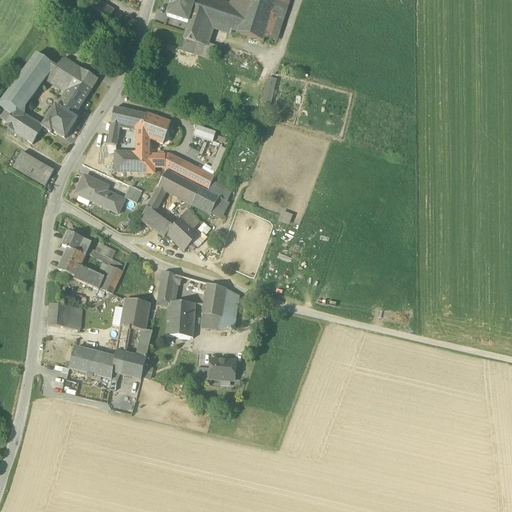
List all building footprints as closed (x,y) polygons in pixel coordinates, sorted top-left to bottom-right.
[(173,0),(167,18),(189,25),(197,1),(195,0),(193,0),(173,0)] [(248,0),(234,0),(231,9),(204,0),(195,0),(197,1),(189,25),(180,51),(193,55),(198,41),(204,22),(231,31),(238,33),(248,0)] [(277,0),(248,0),(238,33),(237,34),(264,43),(277,0)] [(289,0),(277,0),(264,43),(274,46),(289,0)] [(86,23),(103,32),(114,12),(97,2),(85,22),(86,23)] [(198,41),(210,45),(214,32),(229,36),(231,31),(204,22),(198,41)] [(210,45),(198,41),(193,55),(213,61),(217,48),(210,45)] [(0,105),(0,108),(5,112),(12,117),(13,117),(17,110),(25,109),(46,80),(55,68),(36,55),(0,105)] [(57,69),(55,68),(46,80),(67,93),(84,104),(98,81),(64,59),(57,69)] [(263,103),(271,105),(277,81),(269,79),(263,103)] [(74,119),(84,104),(67,93),(57,109),(74,119)] [(53,133),(65,140),(77,122),(74,119),(57,109),(56,108),(43,129),(42,129),(43,130),(51,135),(53,133)] [(28,119),(25,109),(17,110),(13,117),(12,117),(9,121),(5,128),(13,133),(23,118),(28,119)] [(130,132),(138,133),(143,134),(147,117),(115,110),(111,125),(121,127),(130,129),(130,132)] [(9,121),(12,117),(5,112),(2,117),(9,121)] [(170,125),(147,117),(143,134),(138,133),(138,146),(137,153),(149,153),(149,146),(149,141),(163,145),(170,125)] [(43,129),(28,119),(23,118),(13,133),(33,146),(43,130),(42,129),(43,129)] [(110,132),(120,134),(121,127),(111,125),(110,132)] [(109,139),(118,141),(120,134),(110,132),(109,139)] [(107,146),(117,148),(118,143),(118,141),(109,139),(107,146)] [(210,172),(216,175),(226,150),(220,148),(210,172)] [(115,174),(142,175),(142,166),(148,166),(148,157),(149,153),(137,153),(137,155),(115,154),(115,174)] [(54,172),(23,154),(14,169),(45,188),(54,172)] [(142,166),(142,175),(154,175),(154,169),(164,169),(165,157),(148,157),(148,166),(142,166)] [(169,157),(165,157),(164,169),(197,185),(203,174),(169,157)] [(167,195),(211,217),(220,200),(208,194),(167,173),(158,190),(167,195)] [(214,180),(203,174),(197,185),(209,191),(214,180)] [(76,197),(118,216),(124,203),(106,194),(108,189),(85,178),(76,197)] [(208,193),(208,194),(220,200),(211,217),(222,223),(230,206),(227,204),(234,191),(214,180),(209,191),(208,193)] [(125,201),(137,206),(142,194),(131,189),(125,201)] [(156,216),(167,195),(158,190),(153,199),(140,223),(152,231),(161,220),(156,216)] [(178,224),(190,236),(195,231),(201,225),(188,213),(178,224)] [(283,213),(278,223),(289,227),(293,217),(283,213)] [(167,224),(161,220),(152,231),(159,236),(167,224)] [(173,229),(167,224),(159,236),(164,239),(173,229)] [(167,238),(184,254),(201,237),(195,231),(190,236),(178,224),(173,229),(164,239),(165,240),(167,238)] [(197,231),(204,237),(210,230),(203,224),(197,231)] [(309,224),(298,263),(306,266),(318,226),(309,224)] [(74,281),(75,281),(80,270),(87,255),(89,250),(91,244),(68,234),(62,247),(68,250),(58,271),(75,279),(74,281)] [(96,251),(113,260),(116,253),(99,245),(96,251)] [(87,255),(103,264),(109,267),(110,268),(110,267),(122,274),(125,268),(89,250),(87,255)] [(105,276),(109,267),(103,264),(99,273),(105,276)] [(105,279),(80,270),(75,281),(94,288),(112,297),(122,274),(110,267),(110,268),(105,279)] [(157,308),(168,310),(169,304),(173,304),(176,286),(181,287),(183,279),(163,274),(158,307),(157,308)] [(190,281),(183,279),(181,287),(188,289),(190,281)] [(208,286),(190,281),(188,289),(206,293),(208,286)] [(226,291),(208,286),(206,293),(203,317),(222,320),(226,291)] [(241,297),(226,291),(222,320),(220,332),(226,333),(236,331),(241,297)] [(69,309),(81,311),(83,298),(61,295),(59,308),(69,309)] [(145,332),(146,332),(150,306),(137,303),(125,301),(123,310),(120,328),(129,330),(133,330),(145,332)] [(195,306),(173,304),(169,304),(168,310),(168,314),(175,315),(174,321),(186,322),(186,319),(194,320),(195,306)] [(48,327),(67,330),(69,309),(59,308),(51,307),(48,327)] [(81,311),(69,309),(67,330),(79,332),(81,311)] [(112,327),(120,328),(123,310),(115,309),(112,327)] [(166,338),(193,340),(194,320),(186,319),(186,322),(174,321),(175,315),(168,314),(166,338)] [(201,329),(220,332),(222,320),(203,317),(201,329)] [(117,350),(125,352),(129,330),(120,328),(117,350)] [(145,332),(138,358),(147,361),(153,333),(146,332),(145,332)] [(111,382),(112,382),(113,375),(112,375),(115,361),(74,350),(69,371),(88,376),(88,378),(92,379),(93,376),(111,382)] [(113,375),(141,382),(142,379),(145,367),(147,361),(138,358),(116,353),(115,361),(112,375),(113,375)] [(211,380),(234,382),(235,363),(212,361),(211,371),(210,380),(211,380)] [(145,367),(142,379),(151,382),(154,370),(145,367)] [(196,384),(210,385),(211,380),(210,380),(211,371),(197,370),(196,384)]
